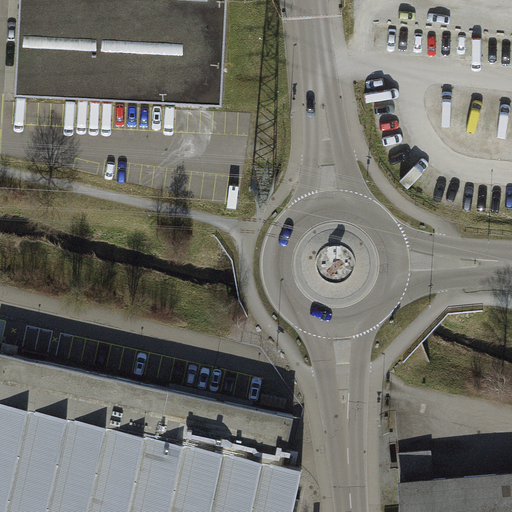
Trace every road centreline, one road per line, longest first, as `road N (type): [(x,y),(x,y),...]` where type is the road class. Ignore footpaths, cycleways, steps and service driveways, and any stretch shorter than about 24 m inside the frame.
road 1 (track): [(0,171),(251,230)]
road 2 (residential): [(332,206),(310,0)]
road 3 (tertiary): [(332,206),(296,222),(278,258),(288,296),(302,311),(341,322)]
road 4 (unclassified): [(343,375),(511,417)]
road 5 (tertiary): [(343,375),(350,511)]
